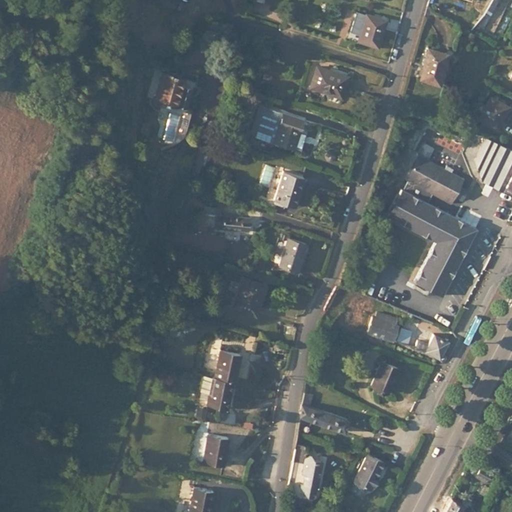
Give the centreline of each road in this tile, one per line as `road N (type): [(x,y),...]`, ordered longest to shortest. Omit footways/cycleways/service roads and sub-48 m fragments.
road 1 (residential): [(276,511),(303,343),(347,236),(419,0)]
road 2 (residential): [(503,265),(424,420),(451,440)]
road 3 (secondary): [(511,323),(451,440)]
